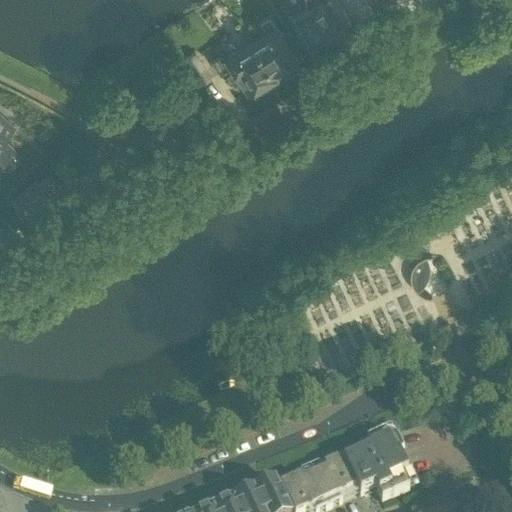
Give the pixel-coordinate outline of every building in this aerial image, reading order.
[(304,0),(306,11),(292,19),(312,51),(341,34),(338,30),(350,22),(336,0),(304,0)] [(252,39),(274,75),(297,61),(269,15),(258,21),(264,32),(252,39)] [(276,77),(274,75),(252,39),(226,55),(225,53),(213,60),(220,73),(231,66),(235,74),(230,77),(235,85),(240,82),(248,95),(276,77)] [(201,85),(211,79),(195,54),(185,60),(201,85)] [(0,167),(2,170),(6,171),(9,170),(12,169),(14,166),(15,164),(15,160),(14,157),(13,156),(8,152),(13,146),(5,139),(16,126),(0,112),(0,167)] [(15,230),(18,227),(15,223),(11,227),(9,225),(0,235),(0,244),(9,252),(23,236),(15,230)] [(429,263),(426,258),(421,260),(416,263),(412,269),(410,276),(411,283),(413,289),(417,293),(421,289),(425,285),(427,281),(429,276),(429,270),(429,263)] [(299,480),(280,489),(289,509),(288,509),(288,511),(326,511),(360,496),(361,499),(368,496),(376,492),(382,505),(409,492),(403,479),(408,477),(399,459),(403,457),(395,440),(383,435),(354,449),(356,453),(349,456),(324,468),(325,473),(301,484),(299,480)] [(286,511),(274,485),(254,495),(261,511),(286,511)] [(493,493),(470,500),(474,511),(502,511),(511,508),(511,505),(507,499),(496,503),(493,493)] [(261,511),(254,495),(234,504),(237,511),(261,511)] [(474,511),(470,500),(450,507),(451,511),(474,511)]
